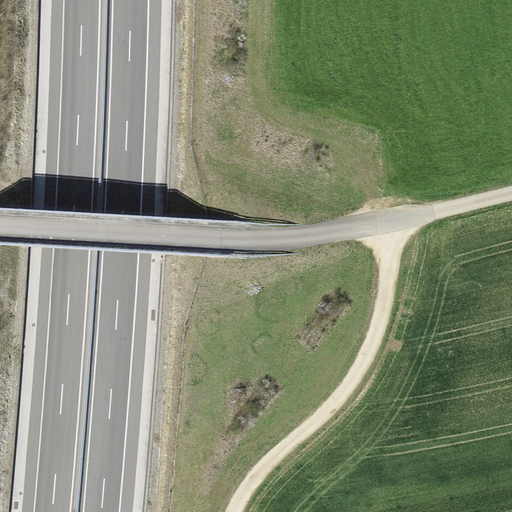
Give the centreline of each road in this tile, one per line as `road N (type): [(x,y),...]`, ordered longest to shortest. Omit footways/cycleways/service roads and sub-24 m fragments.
road 1 (motorway): [(81,0),(50,511)]
road 2 (motorway): [(99,511),(130,0)]
road 3 (unclassified): [(511,194),(252,250)]
road 4 (track): [(0,232),(252,250)]
